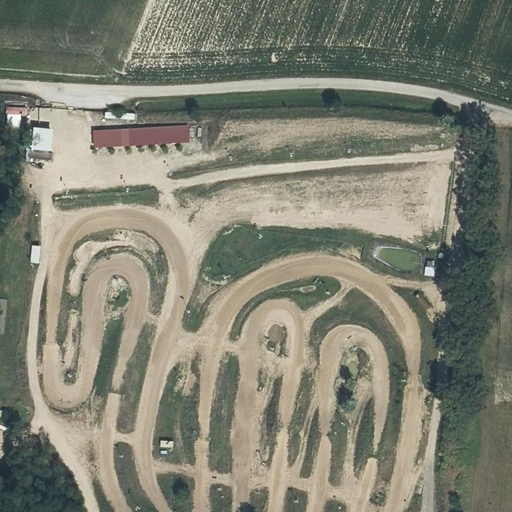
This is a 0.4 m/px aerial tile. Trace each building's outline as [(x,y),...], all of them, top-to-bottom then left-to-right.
[(52,148),(52,126),(31,126),(31,148),(52,148)] [(131,128),(94,129),(95,146),(131,144),(131,128)] [(30,261),(39,262),(40,244),(30,243),(30,261)] [(433,275),(434,266),(425,265),(424,274),(433,275)] [(166,447),(179,446),(179,439),(165,439),(166,447)]
